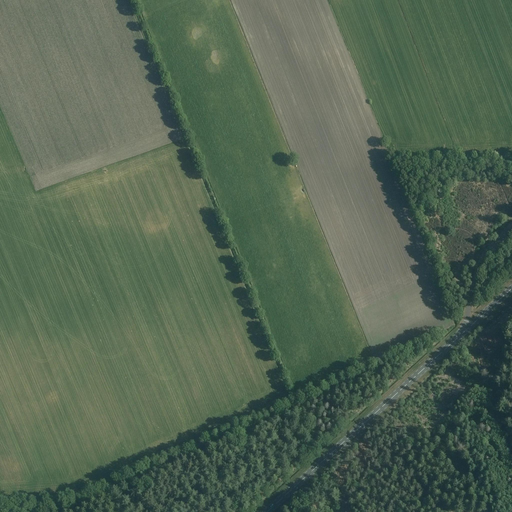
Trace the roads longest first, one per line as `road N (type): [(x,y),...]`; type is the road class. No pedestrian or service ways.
road 1 (primary): [(461,333),(266,511)]
road 2 (track): [(511,367),(339,511)]
